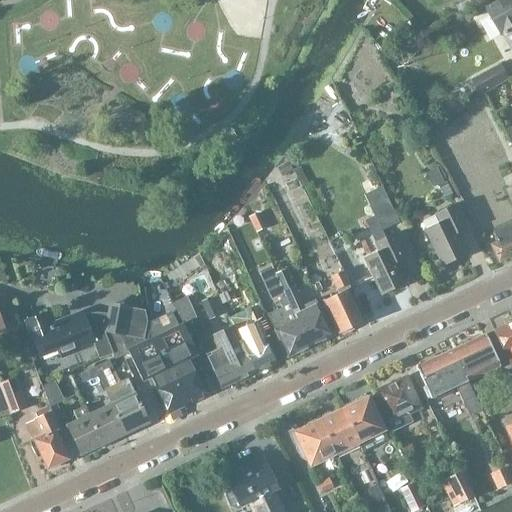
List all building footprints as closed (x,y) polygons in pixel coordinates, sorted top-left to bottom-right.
[(511,0),(504,0),(489,8),(503,35),(505,33),(511,45),(511,0)] [(169,3),(154,3),(155,17),(170,17),(169,3)] [(510,80),(502,64),(471,81),(480,97),(510,80)] [(381,189),(364,197),(381,232),(398,224),(390,209),(381,189)] [(444,266),(467,255),(457,234),(467,229),(455,205),(436,214),(440,222),(425,229),(444,266)] [(264,229),(257,214),(248,218),(255,233),(264,229)] [(502,262),(511,257),(511,225),(499,232),(503,241),(495,245),(502,262)] [(379,252),(365,259),(383,296),(406,284),(396,264),(406,259),(394,235),(375,244),(379,252)] [(277,275),(283,288),(287,297),(285,298),(310,347),(330,338),(331,333),(320,310),(318,311),(313,307),(306,310),(307,316),(294,289),(293,289),(285,271),(277,275)] [(341,332),(362,322),(348,291),(351,289),(343,272),(332,277),(340,294),(326,300),(341,332)] [(142,282),(132,281),(134,289),(144,290),(142,282)] [(216,296),(204,301),(209,313),(221,307),(216,296)] [(285,298),(276,302),(279,309),(266,315),(275,332),(286,356),(290,356),(310,347),(285,298)] [(254,327),(264,322),(256,304),(246,308),(254,327)] [(183,305),(174,309),(181,324),(191,320),(183,305)] [(111,319),(110,325),(109,335),(120,337),(148,342),(150,325),(150,313),(149,313),(140,311),(139,320),(112,316),(111,319)] [(100,360),(112,355),(102,329),(110,325),(111,319),(99,317),(85,322),(82,315),(47,328),(42,315),(25,322),(39,356),(58,349),(61,358),(94,345),(100,360)] [(511,322),(494,331),(511,367),(511,368),(511,322)] [(128,352),(120,337),(109,335),(110,325),(102,329),(112,355),(113,354),(116,360),(128,354),(127,352),(128,352)] [(257,327),(236,337),(238,343),(253,374),(274,364),(259,332),(257,327)] [(178,328),(155,338),(188,406),(208,396),(209,392),(197,368),(193,359),(198,357),(184,328),(178,328)] [(218,352),(207,358),(222,389),(253,374),(238,343),(236,337),(235,336),(232,329),(211,338),(218,352)] [(465,384),(467,383),(484,374),(482,370),(498,362),(485,335),(450,352),(465,384)] [(155,338),(148,342),(128,352),(127,352),(128,354),(143,384),(148,381),(152,390),(164,414),(168,415),(188,406),(155,338)] [(430,400),(432,399),(439,401),(451,395),(454,389),(456,388),(469,417),(481,411),(467,383),(465,384),(450,352),(414,369),(427,396),(428,395),(430,400)] [(107,362),(94,368),(98,376),(111,370),(107,362)] [(98,376),(94,368),(79,375),(83,383),(98,376)] [(406,377),(384,388),(374,393),(389,426),(390,425),(393,432),(412,423),(408,413),(420,407),(406,377)] [(16,378),(9,380),(0,383),(0,390),(8,414),(26,407),(16,378)] [(54,382),(41,388),(47,402),(49,408),(64,401),(60,394),(75,387),(71,379),(56,386),(54,382)] [(135,395),(111,406),(125,435),(149,424),(135,395)] [(362,449),(387,438),(368,398),(344,410),(359,443),(362,449)] [(125,435),(111,406),(89,417),(103,446),(125,435)] [(103,446),(89,417),(85,409),(73,415),(77,423),(67,427),(81,456),(103,446)] [(344,410),(321,421),(337,454),(359,443),(344,410)] [(47,469),(67,460),(59,443),(61,442),(49,415),(27,425),(34,441),(30,444),(37,459),(42,457),(47,469)] [(337,454),(321,421),(293,434),(309,467),(337,454)] [(227,476),(232,487),(226,490),(224,497),(229,507),(236,511),(251,503),(255,511),(283,511),(274,492),(279,490),(263,458),(227,476)] [(363,478),(374,473),(369,463),(359,469),(363,478)] [(489,475),(496,491),(511,483),(511,480),(506,468),(489,475)] [(452,508),(474,497),(461,472),(440,483),(452,508)] [(324,493),(335,487),(331,478),(319,484),(324,493)] [(389,511),(377,486),(366,492),(376,511),(389,511)] [(413,486),(401,491),(410,511),(414,511),(424,508),(413,486)]
